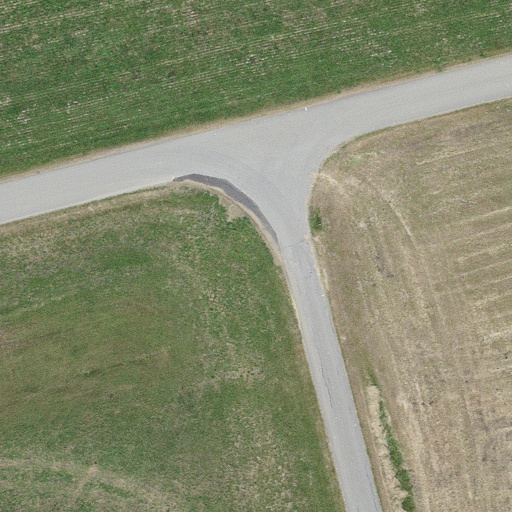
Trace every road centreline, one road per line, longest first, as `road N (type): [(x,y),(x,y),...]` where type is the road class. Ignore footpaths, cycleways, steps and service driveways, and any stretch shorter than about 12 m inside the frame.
road 1 (unclassified): [(366,511),(269,135)]
road 2 (unclassified): [(0,203),(269,135)]
road 3 (unclassified): [(269,135),(511,75)]
